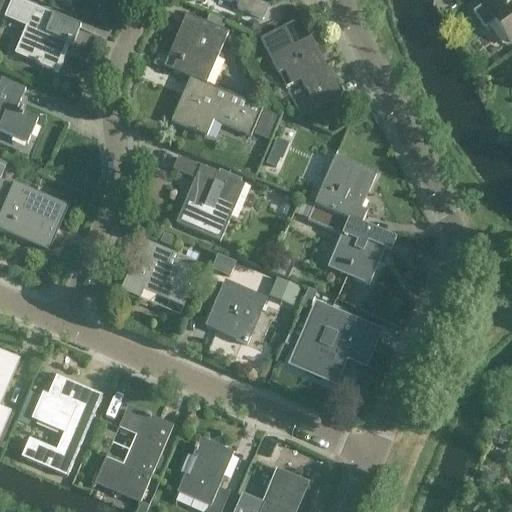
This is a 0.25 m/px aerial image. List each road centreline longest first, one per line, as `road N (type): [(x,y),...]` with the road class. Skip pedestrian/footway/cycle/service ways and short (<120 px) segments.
road 1 (residential): [(372,453),(462,248),(337,0)]
road 2 (residential): [(63,321),(118,185),(109,82),(145,0)]
road 3 (residential): [(372,453),(63,321)]
